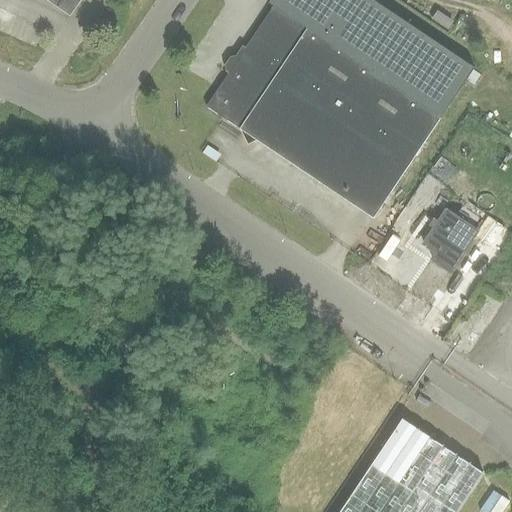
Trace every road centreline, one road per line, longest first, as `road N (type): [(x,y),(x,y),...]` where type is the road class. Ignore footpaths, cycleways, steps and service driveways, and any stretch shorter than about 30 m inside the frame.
road 1 (unclassified): [(399,335),(99,129)]
road 2 (unclassified): [(99,129),(186,0)]
